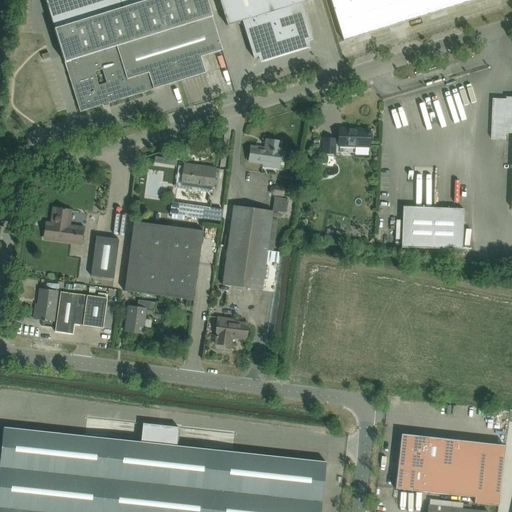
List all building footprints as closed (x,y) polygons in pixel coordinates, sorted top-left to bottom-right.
[(44,0),(79,112),(181,81),(205,73),(200,57),(221,51),(222,50),(206,0),(218,0),(226,26),(241,22),(253,58),(311,40),(300,3),(310,0),(44,0)] [(329,0),(343,41),(476,0),(329,0)] [(40,50),(42,60),(49,58),(46,48),(40,50)] [(491,139),(505,140),(506,133),(511,133),(511,97),(507,97),(507,99),(493,99),(491,139)] [(348,129),(338,129),(338,140),(335,140),(335,139),(323,139),(322,154),(335,154),(335,145),(338,145),(338,146),(369,148),(369,130),(355,129),(355,130),(348,130),(348,129)] [(265,148),(251,146),(248,162),(263,165),(263,162),(279,165),(281,151),(280,150),(281,142),(266,140),(265,148)] [(212,193),(216,169),(183,164),(182,175),(177,174),(175,188),(212,193)] [(227,210),(228,201),(203,197),(202,206),(227,210)] [(288,201),(274,199),(272,212),(286,214),(288,201)] [(208,221),(210,209),(171,203),(169,215),(208,221)] [(271,219),(272,212),(233,206),(227,246),(267,251),(273,252),(277,220),(271,219)] [(431,249),(433,208),(402,207),(401,248),(431,249)] [(463,209),(433,208),(431,249),(461,250),(463,209)] [(51,223),(46,222),(44,239),(80,244),(82,229),(68,227),(70,211),(53,209),(51,223)] [(193,301),(202,232),(133,222),(123,292),(193,301)] [(113,280),(118,240),(95,237),(90,277),(113,280)] [(273,252),(267,251),(227,246),(222,286),(261,291),(266,256),(277,258),(278,253),(273,252)] [(35,304),(33,319),(42,320),(42,321),(44,322),(44,321),(53,322),(57,292),(39,290),(37,304),(35,304)] [(73,324),(82,326),(102,329),(107,299),(59,292),(54,332),(71,334),(73,324)] [(136,308),(127,307),(124,332),(142,334),(145,310),(154,311),(155,303),(137,301),(136,308)] [(245,340),(247,324),(233,322),(233,324),(217,322),(215,336),(214,344),(230,347),(231,338),(245,340)] [(0,511),(319,511),(325,463),(176,447),(178,428),(142,424),(140,443),(3,428),(0,454),(0,511)] [(498,506),(504,452),(504,446),(401,435),(394,489),(474,498),(473,503),(498,506)]
